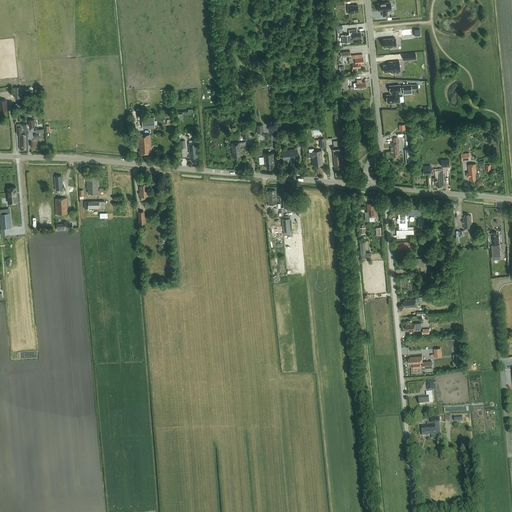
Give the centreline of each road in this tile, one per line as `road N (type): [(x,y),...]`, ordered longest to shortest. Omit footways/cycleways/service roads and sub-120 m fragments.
road 1 (residential): [(366,185),(0,156)]
road 2 (unclassified): [(413,511),(384,187)]
road 3 (residential): [(366,185),(365,165),(380,147),(367,0)]
road 4 (residential): [(511,199),(384,187)]
